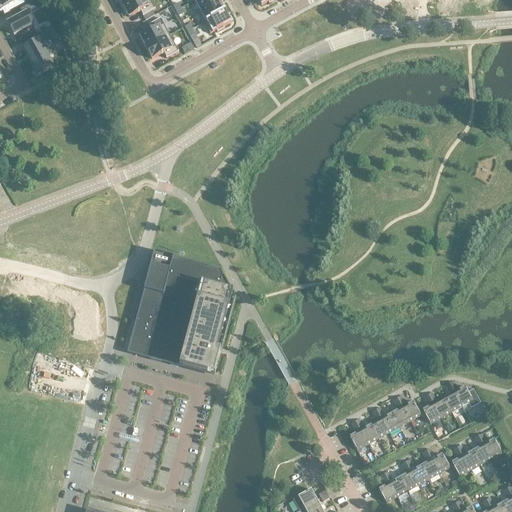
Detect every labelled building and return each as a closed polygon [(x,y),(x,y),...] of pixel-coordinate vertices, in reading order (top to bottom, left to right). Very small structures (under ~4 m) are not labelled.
[(0,0),(0,10),(1,11),(2,11),(4,14),(10,11),(9,11),(18,6),(15,0),(14,0),(0,0)] [(149,0),(133,0),(121,7),(125,13),(126,12),(129,17),(141,10),(143,15),(142,16),(143,17),(155,10),(155,9),(149,0)] [(197,0),(195,2),(200,12),(198,13),(219,2),(217,0),(197,0)] [(219,2),(198,13),(204,24),(225,13),(219,2)] [(27,13),(7,24),(14,36),(19,33),(20,35),(28,31),(27,29),(33,25),(27,13)] [(225,13),(204,24),(210,35),(216,32),(217,33),(225,29),(224,27),(231,24),(225,13)] [(152,31),(140,38),(146,48),(146,49),(170,36),(161,20),(161,19),(148,26),(149,27),(149,26),(152,31)] [(170,36),(146,49),(152,60),(164,53),(167,58),(166,59),(179,53),(178,52),(170,36)] [(58,37),(49,42),(53,49),(62,44),(58,37)] [(24,48),(23,48),(27,55),(33,66),(38,63),(42,71),(52,65),(53,66),(50,60),(39,40),(24,49),(24,48)] [(154,252),(128,350),(215,373),(235,297),(221,270),(154,252)] [(465,389),(455,394),(462,407),(465,412),(471,409),(481,404),(473,391),(468,394),(465,389)] [(462,407),(455,394),(444,400),(451,413),(462,407)] [(433,406),(440,419),(451,413),(444,400),(433,406)] [(408,406),(403,409),(410,422),(420,416),(413,403),(408,406)] [(433,406),(428,409),(428,408),(422,411),(430,425),(440,419),(433,406)] [(397,412),(392,415),(399,428),(410,422),(403,409),(397,412)] [(389,434),(399,428),(392,415),(386,418),(387,418),(382,421),(389,434)] [(378,440),(389,434),(382,421),(371,427),(378,440)] [(361,433),(368,446),(378,440),(371,427),(371,426),(365,429),(366,430),(361,433)] [(357,452),(368,446),(361,433),(355,436),(355,435),(350,438),(357,452)] [(489,444),(483,447),(491,460),(501,454),(494,440),(489,443),(489,444)] [(480,466),(491,460),(483,447),(478,450),(478,449),(473,452),(480,466)] [(468,456),(462,458),(470,471),(480,466),(473,452),(467,455),(468,456)] [(437,459),(432,462),(439,475),(449,469),(442,455),(437,458),(437,459)] [(459,477),(470,471),(462,458),(457,461),(451,464),(459,477)] [(426,464),(421,467),(428,481),(439,475),(432,462),(426,465),(426,464)] [(418,486),(428,481),(421,467),(415,470),(416,471),(411,473),(418,486)] [(411,473),(400,479),(407,492),(418,486),(411,473)] [(397,498),(407,492),(400,479),(395,482),(390,485),(397,498)] [(386,504),(397,498),(390,485),(384,488),(379,491),(386,504)] [(317,501),(311,490),(298,497),(293,500),(299,511),(300,511),(317,501)] [(502,504),(502,505),(506,511),(511,511),(511,499),(508,502),(507,502),(502,504)] [(322,511),(323,511),(317,501),(300,511),(322,511)]
